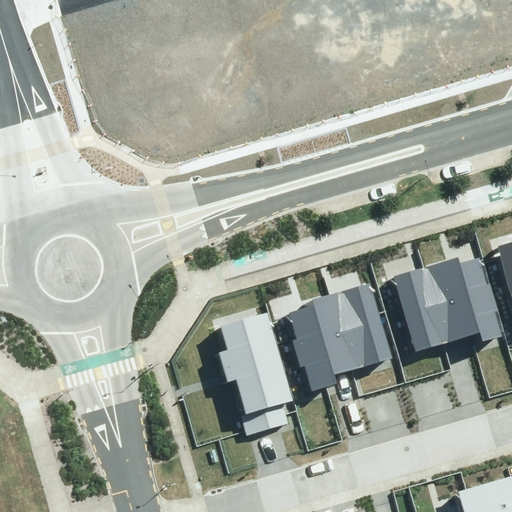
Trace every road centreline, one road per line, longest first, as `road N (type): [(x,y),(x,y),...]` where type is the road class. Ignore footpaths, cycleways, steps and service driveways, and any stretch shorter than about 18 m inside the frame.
road 1 (tertiary): [(95,221),(360,146),(445,135)]
road 2 (tertiary): [(445,135),(388,169),(176,239),(116,276)]
road 3 (residential): [(177,511),(511,422)]
road 4 (residential): [(122,454),(44,294)]
road 5 (tertiary): [(17,59),(92,220)]
road 6 (residential): [(115,278),(127,388),(122,454)]
road 7 (tertiary): [(40,231),(13,129),(17,59)]
